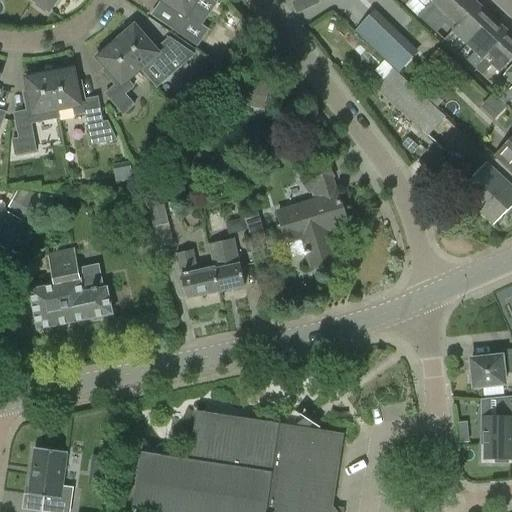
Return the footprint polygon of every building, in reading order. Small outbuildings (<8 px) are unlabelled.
[(33,0),(38,3),(36,6),(46,13),(48,10),(49,11),(57,0),(33,0)] [(198,0),(160,0),(166,4),(163,9),(182,22),(175,31),(198,47),(209,31),(192,19),(198,10),(193,7),(198,0)] [(478,5),(472,0),(435,0),(429,7),(453,30),(478,5)] [(403,20),(411,13),(400,2),(393,9),(403,20)] [(478,5),(453,30),(453,31),(468,45),(473,40),(493,19),(488,14),(478,5)] [(353,29),(369,44),(388,24),(372,9),(353,29)] [(471,48),(475,52),(467,61),(475,68),(509,33),(493,19),(473,40),(476,43),(471,48)] [(123,38),(116,43),(140,71),(156,89),(194,56),(170,39),(160,48),(148,34),(144,37),(133,25),(121,35),(123,38)] [(483,76),(491,67),(498,74),(511,59),(511,36),(509,33),(475,68),(483,76)] [(128,81),(140,71),(116,43),(111,49),(108,46),(96,56),(107,69),(103,72),(116,86),(106,95),(124,116),(134,106),(125,95),(134,88),(128,81)] [(82,83),(76,84),(73,67),(58,70),(59,74),(50,75),(57,111),(58,111),(74,108),(75,116),(86,114),(92,146),(117,141),(108,122),(102,123),(98,99),(85,101),(82,83)] [(391,70),(375,88),(374,88),(463,170),(481,151),(392,69),(391,70)] [(59,119),(58,111),(57,111),(50,75),(42,77),(42,73),(26,76),(29,93),(24,94),(27,112),(15,114),(19,140),(13,141),(16,156),(36,152),(31,124),(59,119)] [(511,172),(511,139),(495,156),(511,172)] [(511,188),(486,164),(469,182),(441,157),(427,171),(456,197),(460,194),(493,225),(511,207),(511,188)] [(346,225),(337,194),(339,194),(338,188),(336,188),(333,179),(335,178),(325,162),(299,179),(309,195),(311,193),(314,202),(279,213),(292,258),(306,254),(310,268),(334,261),(326,231),(346,225)] [(164,203),(148,207),(153,229),(169,225),(164,203)] [(243,217),(254,255),(269,250),(258,213),(243,217)] [(9,214),(0,230),(0,247),(4,250),(20,220),(9,214)] [(214,269),(219,293),(245,287),(240,264),(240,265),(235,240),(209,245),(214,269)] [(47,256),(54,287),(29,292),(37,331),(112,315),(107,288),(83,293),(81,282),(80,282),(75,250),(47,256)] [(177,255),(181,274),(180,274),(186,300),(219,293),(214,269),(198,273),(193,251),(177,255)] [(470,360),(472,373),(469,376),(469,383),(473,385),(473,389),(504,386),(503,374),(511,372),(511,350),(500,352),(501,357),(470,360)] [(511,432),(511,397),(497,398),(497,418),(482,418),(482,444),(485,444),(485,460),(495,460),(495,464),(508,464),(508,460),(511,460),(511,432)] [(146,452),(137,511),(336,511),(347,432),(202,411),(196,459),(146,452)] [(67,453),(34,448),(28,495),(45,498),(43,511),(45,511),(69,511),(73,489),(63,488),(67,453)]
